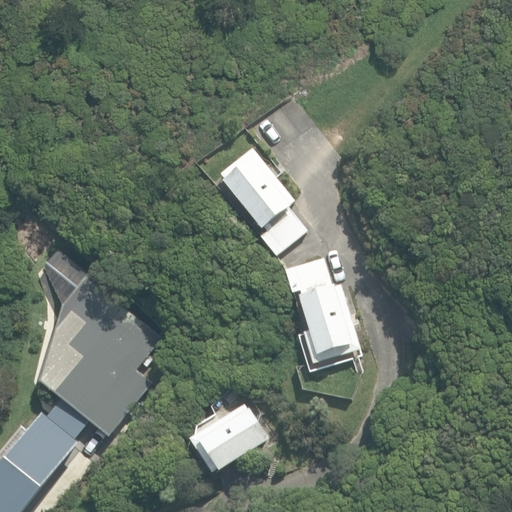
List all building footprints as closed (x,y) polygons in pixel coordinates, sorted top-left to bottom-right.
[(297,202),(254,150),(222,175),(225,180),(222,182),(261,231),(297,202)] [(293,215),(263,240),(278,258),(307,233),(293,215)] [(90,273),(59,248),(46,267),(65,306),(42,382),(60,397),(23,442),(34,451),(26,461),(28,462),(21,471),(0,453),(0,509),(3,511),(24,511),(44,488),(45,482),(49,485),(56,476),(48,470),(49,462),(60,471),(97,426),(110,437),(184,338),(95,266),(90,273)] [(324,259),(287,271),(293,294),(332,281),(324,259)] [(363,352),(343,286),(299,298),(309,333),(305,334),(315,366),(363,352)] [(203,445),(222,473),(253,452),(257,457),(264,452),(261,447),(273,439),(248,402),(193,441),(198,448),(203,445)]
